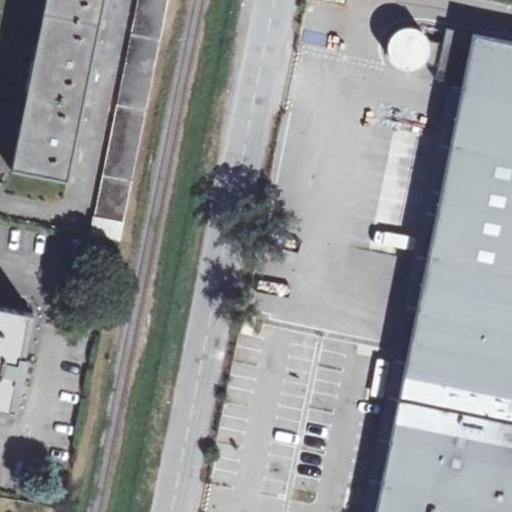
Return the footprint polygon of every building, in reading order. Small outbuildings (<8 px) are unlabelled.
[(47,0),(14,169),(69,180),(105,0),(47,0)] [(121,239),(169,0),(140,0),(94,234),(121,239)] [(438,63),(452,66),(460,28),(446,25),(438,63)] [(402,29),(399,31),(397,33),(395,35),(393,38),(391,41),(390,44),(390,47),(390,50),(391,53),(392,56),(393,59),(395,62),(397,64),(400,66),(403,67),(406,68),(409,69),(412,69),(415,68),(418,67),(421,66),(424,64),(426,62),(428,59),(430,56),(431,53),(432,50),(432,46),(431,43),(430,40),(429,37),(427,34),(424,32),(421,30),(418,29),(415,28),(412,27),(409,27),(405,28),(402,29)] [(511,511),(511,40),(475,33),(380,511),(511,511)] [(0,406),(15,410),(35,312),(0,304),(0,406)]
